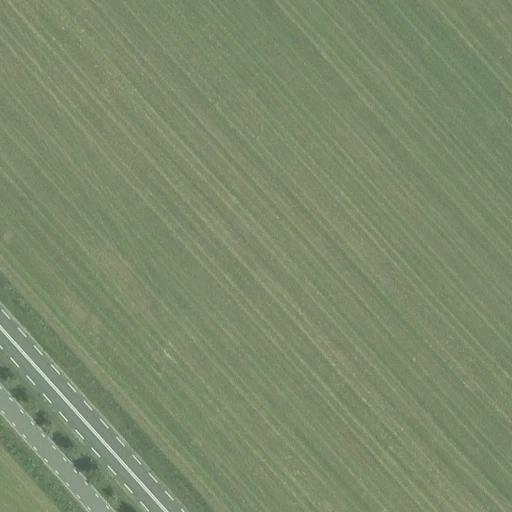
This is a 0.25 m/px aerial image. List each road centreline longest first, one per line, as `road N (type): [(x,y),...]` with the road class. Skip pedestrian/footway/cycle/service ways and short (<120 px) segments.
road 1 (primary): [(168,511),(0,326)]
road 2 (unclassified): [(103,511),(0,397)]
